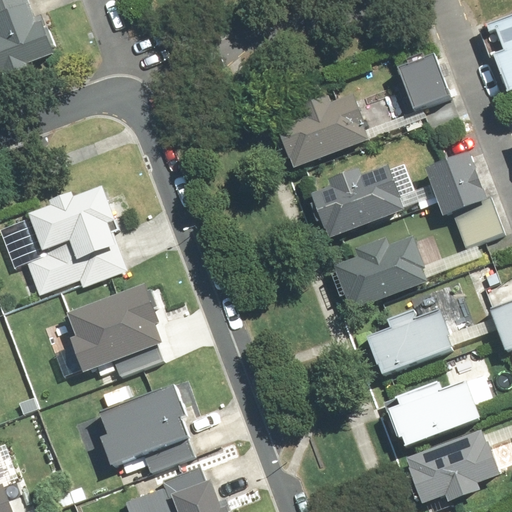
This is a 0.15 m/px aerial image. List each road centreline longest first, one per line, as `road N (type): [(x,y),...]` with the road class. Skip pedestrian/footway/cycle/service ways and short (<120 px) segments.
road 1 (residential): [(124,89),(148,115),(292,511)]
road 2 (residential): [(124,89),(367,0)]
road 3 (residential): [(511,170),(443,0)]
road 4 (residential): [(0,137),(124,89)]
